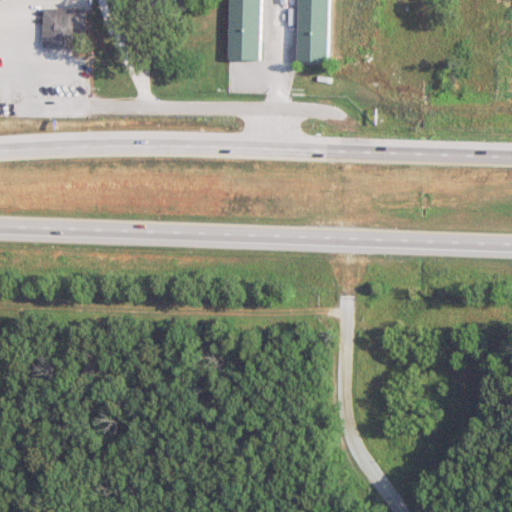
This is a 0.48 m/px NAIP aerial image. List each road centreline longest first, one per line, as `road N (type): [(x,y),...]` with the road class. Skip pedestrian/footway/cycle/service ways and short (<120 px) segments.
road 1 (trunk): [(511,156),(83,145),(0,152)]
road 2 (trunk): [(0,227),(511,243)]
road 3 (residential): [(348,294),(345,399),(355,446),(398,511)]
